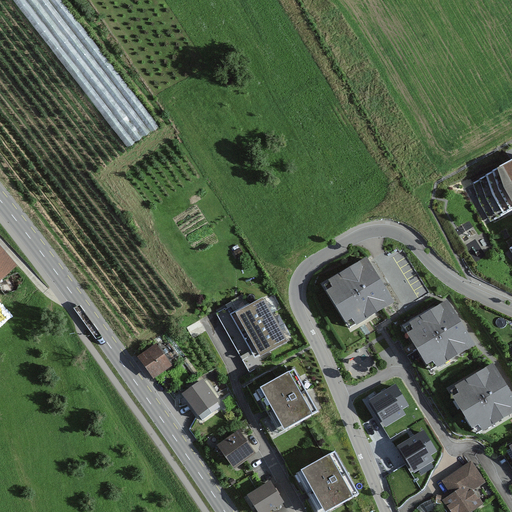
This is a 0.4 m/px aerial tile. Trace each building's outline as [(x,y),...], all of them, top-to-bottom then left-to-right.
[(511,206),(511,158),(472,181),(492,218),(511,206)] [(0,246),(0,282),(18,267),(0,246)] [(390,305),(366,264),(326,288),(350,328),(390,305)] [(270,314),(261,299),(233,316),(242,331),(270,314)] [(470,348),(446,307),(407,330),(430,371),(470,348)] [(279,329),(270,314),(242,331),(250,346),(279,329)] [(288,344),(279,329),(250,346),(259,361),(288,344)] [(161,346),(143,358),(158,380),(176,368),(161,346)] [(511,413),(511,402),(492,370),(452,394),(477,435),(511,413)] [(206,380),(186,395),(207,422),(215,416),(211,411),(222,402),(206,380)] [(264,396),(286,441),(320,425),(298,380),(264,396)] [(260,454),(244,432),(222,449),(239,471),(260,454)] [(353,495),(331,452),(300,467),(322,510),(353,495)] [(473,464),(446,483),(455,495),(446,501),(452,511),(478,511),(486,507),(475,491),(486,483),(473,464)] [(275,511),(289,504),(275,483),(254,496),(263,511),(275,511)]
